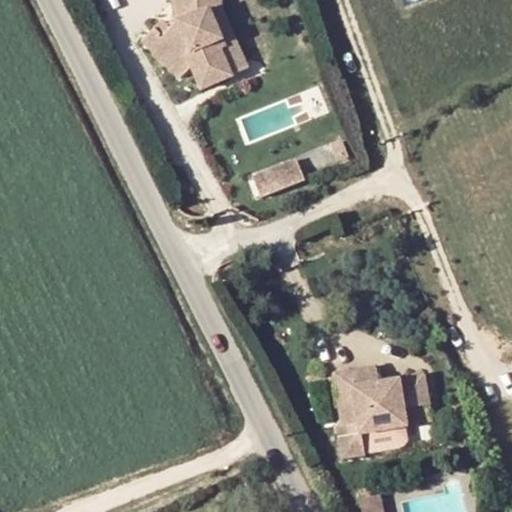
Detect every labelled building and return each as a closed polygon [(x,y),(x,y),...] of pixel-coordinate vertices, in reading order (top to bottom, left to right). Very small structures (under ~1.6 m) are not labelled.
[(224,68),(193,1),(193,0),(159,0),(161,17),(149,29),(137,43),(167,70),(179,63),(188,82),(224,68)] [(159,0),(156,0),(139,20),(149,29),(161,17),(159,0)] [(193,0),(193,1),(224,68),(237,62),(211,0),(193,0)] [(249,166),(258,187),(289,173),(280,153),(249,166)] [(236,172),(245,192),(258,187),(249,166),(236,172)] [(373,388),(369,370),(353,373),(357,391),(373,388)] [(358,459),(354,438),(430,422),(422,380),(373,388),(357,391),(353,373),(327,377),(338,430),(331,431),(337,462),(358,459)] [(378,511),(378,503),(356,504),(356,511),(378,511)]
